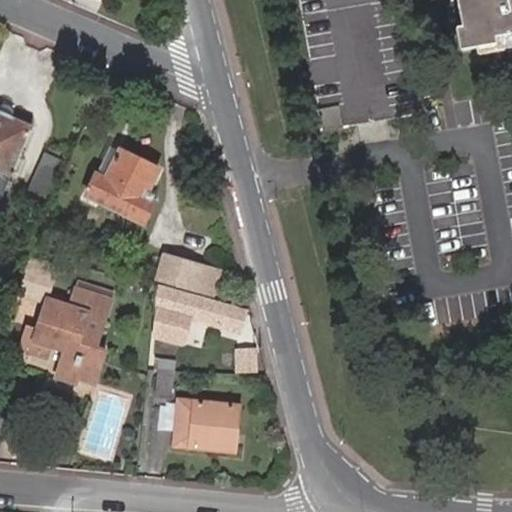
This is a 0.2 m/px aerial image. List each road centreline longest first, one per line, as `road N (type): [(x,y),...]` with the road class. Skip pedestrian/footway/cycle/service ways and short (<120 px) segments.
road 1 (tertiary): [(340,493),(303,415),(216,77)]
road 2 (residential): [(0,486),(260,509),(340,493)]
road 3 (residential): [(4,0),(185,74),(216,77)]
